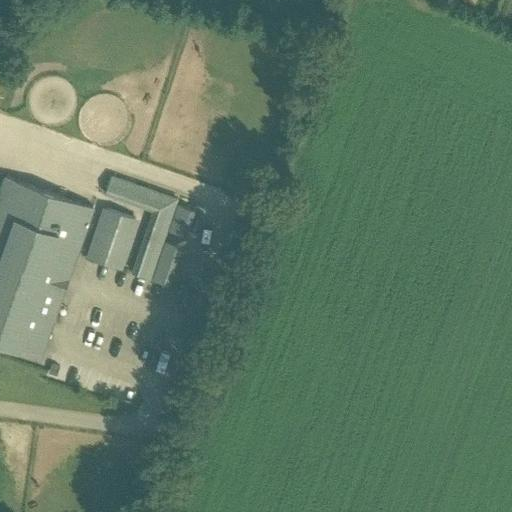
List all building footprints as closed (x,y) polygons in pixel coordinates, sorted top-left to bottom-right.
[(151,278),(178,199),(111,175),(107,188),(105,194),(152,211),(152,212),(131,272),(151,278)] [(42,352),(92,208),(4,177),(0,189),(0,340),(19,347),(19,345),(42,352)] [(195,210),(178,204),(169,230),(186,236),(195,210)] [(122,268),(139,219),(104,207),(87,256),(122,268)] [(170,285),(182,247),(165,241),(153,279),(170,285)]
